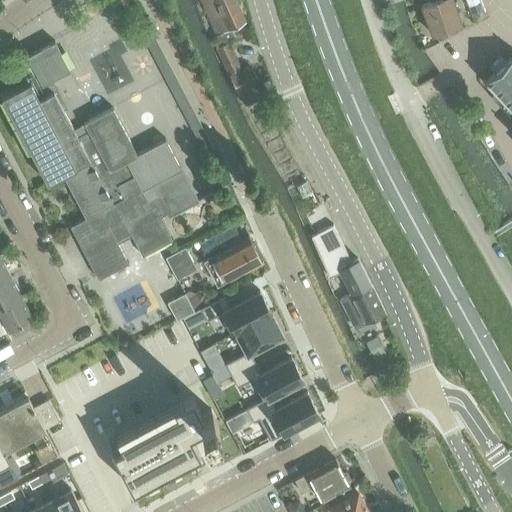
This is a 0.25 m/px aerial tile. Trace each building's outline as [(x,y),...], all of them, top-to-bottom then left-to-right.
[(200,0),(220,40),(213,44),(233,84),(238,93),(242,101),(243,101),(260,93),(260,91),(256,83),(247,64),(245,64),(241,66),(229,42),(236,39),(231,29),(245,22),(234,0),(200,0)] [(434,0),(420,6),(431,35),(461,23),(451,0),(434,0)] [(479,0),(465,0),(472,17),(484,12),(479,0)] [(36,77),(0,96),(0,97),(46,183),(62,174),(85,218),(69,227),(97,279),(126,264),(114,241),(129,234),(141,256),(171,240),(158,217),(164,214),(167,218),(197,202),(179,169),(164,141),(136,155),(110,108),(82,123),(86,132),(76,137),(62,111),(65,109),(50,81),(68,71),(53,42),(25,57),(36,77)] [(495,70),(483,81),(487,86),(485,88),(496,100),(499,98),(511,111),(511,128),(511,130),(511,54),(503,63),(498,58),(490,65),(495,70)] [(311,191),(306,181),(295,186),(300,197),(311,191)] [(331,224),(309,234),(315,246),(328,275),(335,271),(339,270),(342,277),(351,294),(368,285),(356,260),(350,262),(331,224)] [(212,257),(203,262),(216,285),(224,280),(225,281),(260,263),(259,261),(261,260),(260,259),(254,248),(252,249),(246,238),(212,256),(212,257)] [(185,246),(165,257),(177,279),(197,268),(185,246)] [(0,279),(8,275),(0,259),(0,279)] [(8,275),(0,279),(0,305),(19,296),(8,275)] [(346,297),(340,300),(355,327),(366,322),(382,313),(368,285),(351,294),(350,295),(346,297)] [(217,290),(211,287),(205,290),(205,297),(211,300),(217,297),(217,290)] [(224,294),(200,307),(207,319),(220,312),(231,334),(236,331),(235,331),(271,311),(259,289),(230,305),(224,295),(224,294)] [(188,290),(184,292),(192,307),(201,302),(196,292),(195,292),(188,290)] [(176,297),(167,301),(176,318),(192,310),(193,309),(192,307),(184,292),(183,293),(180,295),(176,297)] [(0,333),(7,329),(9,328),(20,322),(21,322),(31,317),(20,297),(19,296),(0,305),(0,333)] [(188,327),(206,318),(200,308),(182,317),(188,327)] [(246,351),(224,363),(231,375),(255,362),(250,351),(283,333),(271,311),(235,331),(236,331),(246,351)] [(373,338),(366,342),(377,365),(384,362),(387,360),(383,352),(385,351),(377,337),(373,338)] [(216,382),(230,374),(213,342),(199,350),(216,382)] [(255,362),(231,375),(237,386),(252,378),(262,399),(263,400),(270,396),(303,378),(299,371),(291,356),(261,372),(255,362)] [(213,398),(223,393),(217,381),(216,382),(212,374),(210,375),(208,376),(202,379),(205,384),(213,398)] [(262,399),(246,408),(253,421),(259,417),(271,439),(312,417),(319,413),(307,390),(276,407),(270,396),(263,400),(262,399)] [(110,445),(109,446),(132,488),(199,451),(189,432),(203,425),(198,415),(201,414),(198,407),(191,395),(172,405),(175,410),(118,441),(120,445),(112,449),(110,445)] [(28,396),(0,410),(0,447),(2,452),(3,451),(1,449),(1,447),(20,437),(42,425),(44,429),(45,429),(44,428),(59,420),(47,399),(33,406),(28,396)] [(232,432),(253,421),(246,408),(225,420),(232,432)] [(201,414),(198,415),(203,425),(205,428),(216,422),(217,421),(210,409),(201,414)] [(0,470),(4,468),(9,465),(1,451),(0,447),(0,470)] [(22,474),(12,455),(7,457),(10,465),(17,477),(22,474)] [(335,459),(293,479),(299,492),(312,486),(319,500),(348,486),(346,482),(349,479),(345,472),(341,472),(335,459)] [(9,465),(4,468),(10,481),(17,477),(10,465),(9,465)] [(48,469),(38,475),(42,482),(52,476),(48,469)] [(38,475),(27,480),(31,487),(42,482),(38,475)] [(83,511),(70,487),(50,498),(57,511),(83,511)] [(10,489),(0,494),(0,495),(4,502),(14,496),(10,489)] [(367,511),(357,492),(327,508),(329,511),(367,511)] [(57,511),(50,498),(31,508),(33,511),(57,511)] [(289,511),(304,511),(305,511),(299,499),(286,506),(289,511)]
